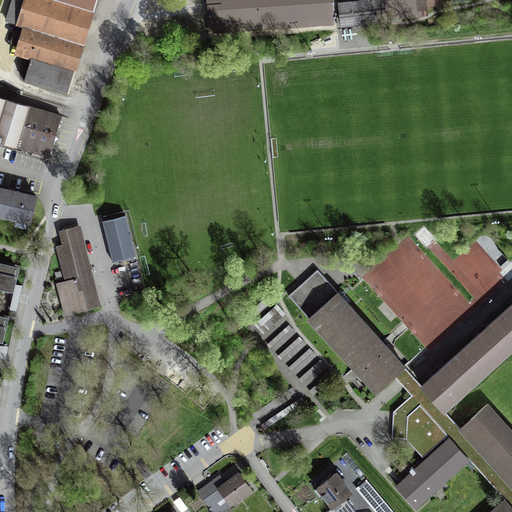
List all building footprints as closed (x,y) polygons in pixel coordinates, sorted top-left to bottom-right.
[(97,0),(11,0),(5,21),(26,27),(18,54),(31,58),(24,81),(67,95),(97,0)] [(329,0),(204,0),(205,5),(207,35),(331,26),(329,0)] [(386,23),(385,19),(383,0),(336,5),(338,28),(386,23)] [(383,0),(385,19),(427,14),(425,0),(383,0)] [(61,116),(0,96),(0,143),(48,158),(61,116)] [(0,215),(32,223),(38,196),(0,187),(0,215)] [(125,214),(103,220),(113,261),(135,256),(125,214)] [(57,284),(64,313),(98,304),(78,227),(63,231),(67,246),(59,248),(67,281),(57,284)] [(0,289),(13,293),(20,265),(0,260),(0,289)] [(405,366),(336,292),(309,317),(377,391),(405,366)] [(511,348),(511,297),(420,383),(446,411),(511,348)] [(511,428),(488,402),(456,431),(511,491),(511,428)] [(451,435),(397,482),(416,504),(470,458),(451,435)] [(228,507),(251,489),(236,469),(215,485),(210,479),(195,490),(206,504),(219,495),(228,507)] [(329,510),(353,491),(336,469),(312,488),(329,510)] [(511,511),(511,503),(505,496),(488,511),(511,511)]
